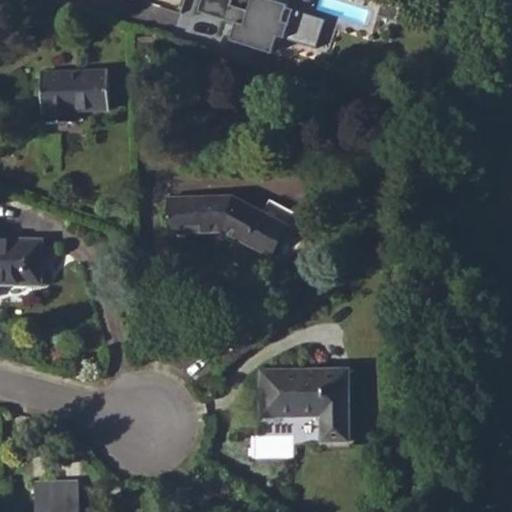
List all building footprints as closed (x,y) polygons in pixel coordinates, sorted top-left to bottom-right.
[(201,0),(198,13),(235,25),(231,42),(273,53),(277,38),(285,39),(289,25),(282,23),(289,0),(251,0),(248,12),(231,5),(232,0),(201,0)] [(46,113),(47,123),(72,122),(72,112),(109,110),(108,70),(40,73),(42,113),(46,113)] [(224,232),(272,258),(296,215),(269,199),(262,212),(233,198),(168,199),(169,234),(224,232)] [(0,283),(39,284),(40,241),(0,240),(0,283)] [(322,416),(323,442),(348,441),(348,370),(261,372),(262,416),(322,416)] [(79,511),(78,482),(34,484),(35,511),(79,511)]
